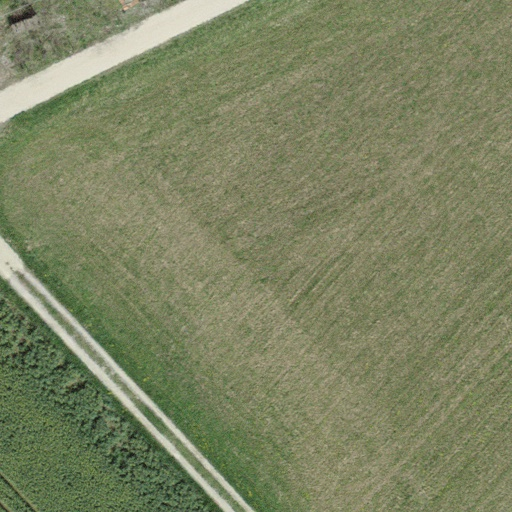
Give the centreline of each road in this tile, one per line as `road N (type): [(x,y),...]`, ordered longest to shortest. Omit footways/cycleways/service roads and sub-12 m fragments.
road 1 (track): [(234,511),(0,261)]
road 2 (unclassified): [(206,0),(0,106)]
